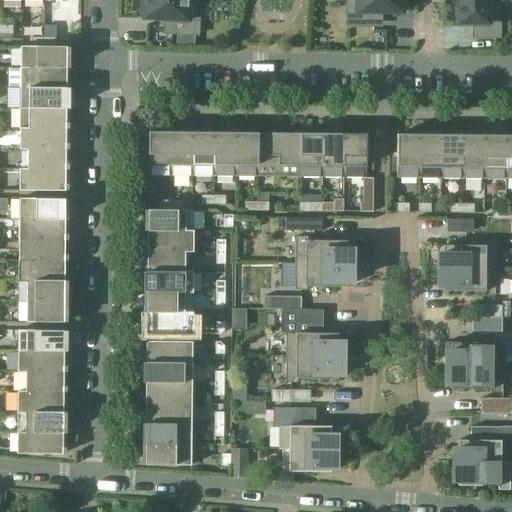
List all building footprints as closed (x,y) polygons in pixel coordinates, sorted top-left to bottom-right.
[(200,0),(141,0),(141,12),(143,12),(143,18),(173,20),(172,33),(183,34),(195,35),(198,35),(200,0)] [(405,0),(346,0),(347,26),(373,26),(373,13),(403,13),(403,7),(405,7),(405,0)] [(489,0),(455,0),(456,10),(456,24),(473,24),(473,38),(500,38),(500,24),(489,24),(489,0)] [(13,25),(1,25),(1,34),(13,34),(13,25)] [(183,34),(182,44),(194,45),(195,35),(183,34)] [(32,37),(32,47),(44,47),(44,38),(32,37)] [(56,38),(44,38),(44,47),(56,47),(56,38)] [(67,47),(56,47),(44,47),(32,47),(21,47),(20,68),(67,68),(67,47)] [(67,68),(20,68),(20,88),(66,88),(67,68)] [(66,109),(66,88),(20,88),(20,108),(66,109)] [(20,108),(20,129),(66,129),(66,109),(20,108)] [(20,129),(20,149),(66,149),(66,129),(20,129)] [(171,176),(171,142),(171,132),(148,132),(148,176),(171,176)] [(193,132),(171,132),(171,142),(171,176),(192,176),(193,132)] [(214,132),(193,132),(192,176),(214,176),(214,132)] [(214,176),(235,177),(236,133),(214,132),(214,176)] [(235,177),(257,177),(257,133),(236,133),(235,177)] [(300,133),(257,133),(257,177),(300,177),(300,133)] [(322,134),(300,133),(300,177),(322,177),(322,134)] [(344,134),(322,134),(322,177),(343,178),(344,134)] [(366,134),(344,134),(343,178),(366,178),(366,134)] [(419,178),(420,134),(397,134),(397,178),(419,178)] [(441,135),(420,134),(419,178),(441,179),(441,135)] [(463,135),(441,135),(441,179),(462,179),(463,135)] [(484,135),(463,135),(462,179),(484,179),(484,135)] [(506,135),(484,135),(484,179),(506,179),(506,135)] [(66,170),(66,149),(20,149),(19,169),(66,170)] [(66,170),(19,169),(19,190),(65,191),(66,170)] [(201,204),(213,204),(214,195),(202,195),(201,204)] [(225,195),(214,195),(213,204),(225,204),(225,195)] [(19,199),(19,220),(65,220),(65,199),(19,199)] [(334,203),(333,212),(343,212),(343,199),(334,199),(334,203)] [(158,200),(158,210),(170,210),(170,200),(158,200)] [(170,200),(170,210),(182,210),(182,201),(170,200)] [(245,211),(257,211),(257,202),(245,202),(245,211)] [(269,202),(257,202),(257,211),(269,211),(269,202)] [(309,211),(321,212),(322,202),(309,202),(309,211)] [(334,203),(322,202),(321,212),(333,212),(334,203)] [(361,203),(361,212),(372,212),(373,212),(373,203),(361,203)] [(409,212),(409,203),(397,203),(397,212),(409,212)] [(431,213),(431,203),(419,203),(419,212),(431,213)] [(450,213),(462,213),(462,204),(450,204),(450,213)] [(474,204),(462,204),(462,213),(474,213),(474,204)] [(147,210),(147,231),(185,231),(185,210),(182,210),(170,210),(158,210),(147,210)] [(493,219),(505,219),(505,210),(493,210),(493,219)] [(245,224),(270,224),(270,214),(245,213),(245,224)] [(233,227),(233,215),(224,215),(224,227),(233,227)] [(322,231),(322,218),(278,217),(278,230),(322,231)] [(473,219),(447,219),(447,232),(473,233),(473,219)] [(65,240),(65,220),(19,220),(19,240),(65,240)] [(147,231),(147,251),(185,252),(193,252),(193,231),(185,231),(147,231)] [(295,237),(295,263),(347,264),(353,264),(353,241),(307,241),(307,237),(295,237)] [(65,261),(65,240),(19,240),(19,261),(27,261),(27,260),(65,261)] [(217,240),(216,252),(225,252),(225,240),(217,240)] [(444,245),(443,268),(495,268),(496,242),(484,242),(484,245),(444,245)] [(147,251),(147,272),(185,272),(185,271),(185,252),(147,251)] [(225,264),(225,252),(216,252),(216,264),(225,264)] [(65,281),(65,261),(27,260),(27,261),(19,261),(18,280),(19,280),(27,280),(27,281),(65,281)] [(347,287),(347,264),(295,263),(295,290),(307,290),(307,286),(347,287)] [(495,295),(495,268),(443,268),(443,291),(483,291),(483,295),(495,295)] [(147,272),(147,292),(185,292),(185,293),(193,293),(193,271),(185,271),(185,272),(147,272)] [(511,304),(511,278),(496,278),(496,305),(511,304)] [(64,301),(65,281),(27,281),(27,280),(19,280),(18,302),(26,302),(26,301),(64,301)] [(216,281),(216,293),(225,293),(225,281),(216,281)] [(147,292),(147,312),(184,313),(184,312),(185,293),(185,292),(147,292)] [(225,305),(225,293),(216,293),(216,305),(225,305)] [(297,310),(297,298),(263,297),(263,309),(272,309),(281,309),(297,310)] [(64,323),(64,301),(26,301),(26,302),(26,322),(64,323)] [(473,305),(473,317),(483,317),(502,318),(502,305),(483,305),(473,305)] [(323,310),(297,310),(281,309),(281,333),(286,333),(286,356),(338,356),(338,333),(323,333),(323,310)] [(184,312),(184,313),(147,312),(146,333),(192,334),(192,312),(184,312)] [(473,317),(473,331),(502,332),(502,318),(483,317),(473,317)] [(224,330),(225,322),(216,322),(216,334),(220,334),(224,330)] [(18,330),(18,351),(64,352),(64,331),(18,330)] [(445,365),(451,365),(503,366),(503,339),(491,339),(491,343),(445,342),(445,365)] [(192,363),(192,342),(146,341),(146,362),(192,363)] [(224,354),(224,346),(220,342),(216,342),(215,354),(224,354)] [(18,372),(26,372),(64,372),(64,352),(18,351),(18,372)] [(338,379),(338,356),(286,356),(285,383),(298,383),(298,379),(338,379)] [(192,383),(192,363),(146,362),(146,383),(192,383)] [(503,393),(503,366),(451,365),(451,388),(491,389),(491,392),(503,393)] [(26,372),(25,391),(25,392),(63,392),(64,372),(26,372)] [(224,384),(224,372),(215,372),(215,384),(224,384)] [(192,383),(146,383),(146,403),(192,404),(192,383)] [(224,396),(224,384),(215,384),(215,396),(224,396)] [(290,402),(290,390),(271,390),(271,402),(290,402)] [(17,413),(25,413),(25,412),(63,413),(63,392),(25,392),(25,391),(17,391),(17,413)] [(511,398),(480,398),(480,414),(500,415),(509,415),(511,414),(511,398)] [(191,424),(192,404),(146,403),(145,424),(191,424)] [(25,413),(25,432),(25,433),(63,433),(63,413),(25,412),(25,413)] [(214,412),(214,425),(216,425),(223,425),(224,413),(214,412)] [(279,449),(289,449),(331,449),(331,426),(291,426),(291,422),(279,422),(279,449)] [(191,424),(145,424),(145,444),(191,445),(191,424)] [(223,425),(216,425),(214,425),(214,437),(223,437),(223,425)] [(458,463),(501,463),(510,463),(511,462),(511,427),(501,427),(501,428),(471,428),(471,440),(459,440),(458,463)] [(63,433),(25,433),(25,432),(17,432),(17,454),(63,454),(63,433)] [(191,466),(191,445),(145,444),(145,465),(191,466)] [(231,477),(247,477),(247,449),(231,449),(231,477)] [(331,449),(289,449),(288,472),(331,472),(331,449)] [(230,466),(230,457),(230,454),(224,454),(221,454),(221,466),(230,466)] [(510,463),(501,463),(458,463),(458,486),(498,486),(498,490),(510,490),(510,463)]
